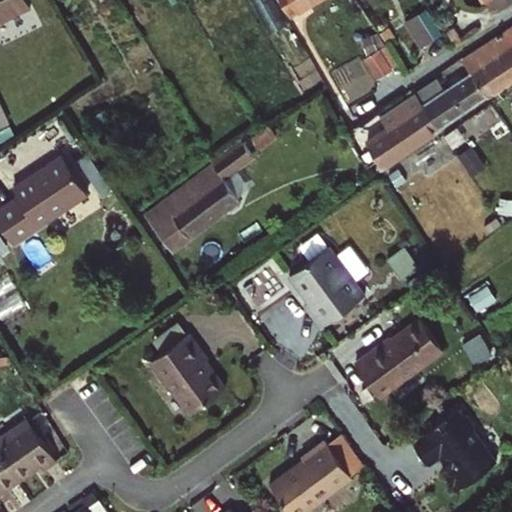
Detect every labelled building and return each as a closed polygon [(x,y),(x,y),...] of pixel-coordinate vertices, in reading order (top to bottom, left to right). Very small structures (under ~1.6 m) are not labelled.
[(0,0),(0,21),(36,2),(34,0),(0,0)] [(284,0),(294,16),(321,0),(284,0)] [(511,0),(499,0),(496,2),(504,15),(511,10),(511,0)] [(423,14),(409,23),(426,48),(440,40),(423,14)] [(511,28),(468,59),(466,60),(474,71),(489,95),(491,94),(511,80),(511,28)] [(445,90),(438,79),(420,92),(418,93),(441,128),(489,95),(474,71),(445,90)] [(418,93),(365,129),(372,140),(368,142),(384,166),(441,128),(418,93)] [(0,123),(13,117),(1,95),(0,96),(0,123)] [(0,208),(0,220),(14,241),(88,192),(63,154),(14,187),(19,196),(0,208)] [(170,205),(158,214),(179,243),(250,191),(235,170),(180,209),(178,205),(173,209),(170,205)] [(307,302),(323,325),(367,294),(332,244),(292,273),(311,299),(307,302)] [(264,303),(290,286),(275,263),(249,280),(264,303)] [(356,361),(380,396),(444,350),(422,319),(388,344),(385,340),(356,361)] [(192,331),(153,360),(190,415),(225,389),(211,368),(206,372),(201,365),(210,359),(192,331)] [(459,408),(414,441),(430,465),(441,457),(448,468),(442,472),(456,492),(497,462),(475,430),(475,424),(467,413),(464,415),(459,408)] [(0,434),(0,446),(9,460),(46,435),(31,414),(0,434)] [(9,460),(21,477),(42,462),(46,467),(61,457),(46,435),(9,460)] [(306,460),(270,485),(289,511),(305,511),(353,478),(325,440),(303,456),(306,460)] [(0,466),(9,460),(0,446),(0,466)] [(9,460),(0,466),(0,498),(4,496),(2,492),(21,477),(9,460)] [(109,511),(94,488),(80,499),(84,504),(82,505),(84,509),(79,511),(109,511)]
